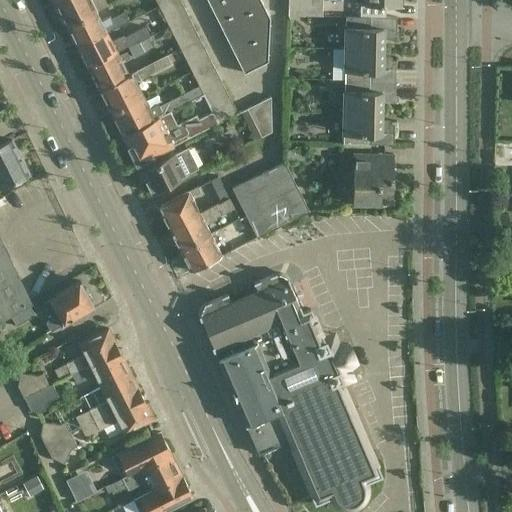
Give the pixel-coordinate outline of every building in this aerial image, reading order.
[(64,0),(56,4),(67,25),(96,10),(97,12),(108,6),(105,0),(64,0)] [(185,7),(181,0),(172,0),(160,7),(165,17),(185,7)] [(270,18),(261,0),(207,0),(244,73),(268,61),(270,18)] [(288,0),(288,15),(321,16),(322,0),(288,0)] [(360,4),(360,16),(386,17),(386,5),(402,5),(402,4),(400,4),(400,0),(363,0),(364,3),(360,3),(360,4)] [(190,17),(185,7),(165,17),(170,27),(190,17)] [(96,10),(67,25),(78,47),(107,32),(129,21),(124,11),(102,22),(97,12),(96,10)] [(346,16),(345,49),(383,49),(384,39),(396,39),(397,17),(386,17),(360,16),(346,16)] [(195,28),(190,17),(170,27),(175,37),(195,28)] [(123,33),(111,39),(107,32),(78,47),(87,66),(128,45),(130,47),(149,38),(148,37),(150,36),(145,26),(125,37),(123,33)] [(200,38),(195,28),(175,37),(181,48),(200,38)] [(153,47),(149,38),(130,47),(135,57),(145,52),(144,51),(153,47)] [(206,49),(200,38),(181,48),(186,59),(206,49)] [(211,60),(206,49),(186,59),(192,69),(211,60)] [(383,49),(345,49),(344,80),(395,81),(396,60),(383,60),(383,49)] [(167,54),(128,74),(110,85),(99,90),(110,110),(143,94),(136,81),(171,63),(167,54)] [(118,55),(107,61),(89,69),(99,90),(110,85),(128,74),(118,55)] [(216,70),(211,60),(192,69),(197,80),(216,70)] [(222,80),(216,70),(197,80),(200,85),(202,90),(222,80)] [(227,91),(222,80),(202,90),(204,94),(208,101),(227,91)] [(395,81),(344,80),(343,112),(382,112),(382,102),(395,102),(395,81)] [(204,94),(202,90),(200,85),(169,100),(170,101),(160,106),(158,104),(150,108),(145,98),(130,105),(112,114),(122,135),(170,111),(204,94)] [(232,102),(227,91),(208,101),(213,111),(232,102)] [(271,96),(241,111),(254,136),(272,125),(271,96)] [(238,112),(232,102),(213,111),(218,122),(238,112)] [(213,111),(197,119),(195,115),(177,124),(170,111),(122,135),(135,161),(139,162),(204,129),(204,130),(219,123),(218,122),(213,111)] [(382,112),(343,112),(342,143),(394,145),(394,123),(382,123),(382,112)] [(0,187),(29,173),(12,139),(0,145),(0,187)] [(151,192),(198,168),(188,147),(139,172),(139,173),(141,172),(151,192)] [(352,203),(373,203),(393,204),(394,154),(353,153),(352,203)] [(282,224),(283,224),(309,211),(285,161),(232,187),(257,237),(273,229),(273,228),(282,223),(282,224)] [(222,201),(229,197),(219,177),(212,180),(222,201)] [(160,209),(169,228),(200,212),(192,196),(200,191),(198,186),(161,205),(160,209)] [(169,228),(180,249),(211,234),(206,224),(220,217),(216,211),(220,209),(223,214),(235,208),(229,197),(222,201),(222,202),(219,203),(218,203),(200,212),(169,228)] [(211,234),(180,249),(191,271),(222,255),(211,234)] [(0,321),(10,315),(29,304),(32,302),(31,301),(0,239),(0,321)] [(258,291),(231,302),(227,294),(222,296),(210,301),(205,303),(205,304),(202,306),(199,312),(200,315),(199,316),(200,319),(201,318),(213,346),(212,347),(214,350),(215,349),(219,358),(218,359),(232,390),(232,391),(236,400),(259,454),(289,441),(291,446),(292,446),(312,494),(311,494),(315,503),(331,496),(332,499),(335,502),(337,504),(341,506),(343,507),(347,508),(350,508),(354,507),(357,506),(361,503),(362,501),(365,498),(366,495),(367,491),(367,488),(367,484),(366,481),(381,475),(378,466),(377,466),(343,386),(343,385),(341,381),(343,380),(339,370),(337,371),(328,351),(330,350),(326,340),(324,341),(322,336),(313,340),(302,313),(309,310),(311,314),(313,313),(310,309),(302,312),(299,305),(299,306),(290,285),(291,285),(288,278),(287,279),(284,275),(280,273),(276,274),(275,273),(270,275),(270,276),(259,280),(254,282),(258,291)] [(79,280),(62,290),(43,301),(53,318),(46,322),(51,330),(94,305),(91,300),(92,297),(89,293),(87,293),(79,280)] [(35,314),(29,304),(10,315),(16,326),(35,314)] [(119,350),(108,328),(79,342),(85,354),(66,363),(66,364),(55,370),(60,380),(71,374),(119,350)] [(130,373),(119,350),(71,374),(76,384),(95,374),(102,387),(130,373)] [(37,375),(20,372),(18,385),(17,385),(24,398),(24,397),(49,385),(43,372),(37,375)] [(142,396),(130,373),(102,387),(108,400),(89,409),(90,410),(76,417),(81,427),(142,396)] [(52,383),(49,385),(24,397),(31,410),(38,413),(39,413),(45,410),(49,401),(58,396),(52,383)] [(153,418),(142,396),(81,427),(86,437),(119,420),(125,432),(153,418)] [(40,434),(46,446),(71,433),(65,421),(59,424),(43,421),(40,434)] [(171,453),(160,432),(112,456),(118,468),(124,465),(129,475),(171,453)] [(77,445),(71,433),(46,446),(52,458),(64,463),(71,448),(77,445)] [(182,475),(171,453),(129,475),(108,485),(113,494),(127,487),(128,489),(147,479),(152,490),(182,475)] [(87,496),(77,474),(66,480),(76,501),(87,496)] [(161,511),(193,496),(182,475),(152,490),(158,500),(138,510),(139,511),(161,511)]
